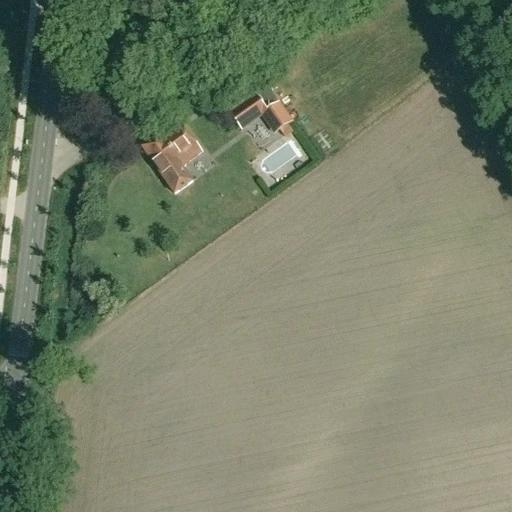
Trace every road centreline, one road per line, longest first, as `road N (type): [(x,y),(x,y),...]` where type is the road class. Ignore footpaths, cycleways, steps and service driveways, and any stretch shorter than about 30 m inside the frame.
road 1 (unclassified): [(46,170),(277,0)]
road 2 (tertiary): [(12,389),(46,170)]
road 3 (tertiary): [(46,170),(65,0)]
road 4 (tertiary): [(0,511),(12,389)]
